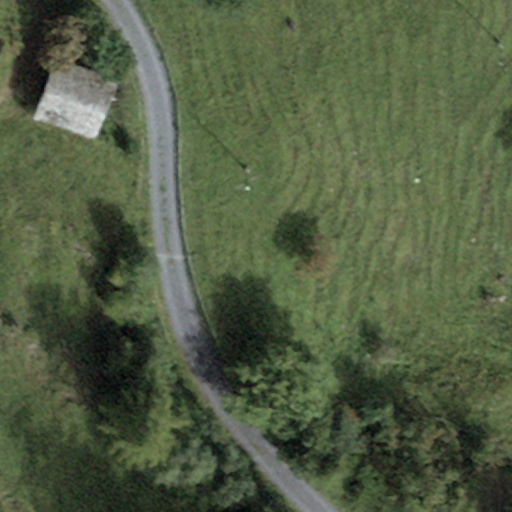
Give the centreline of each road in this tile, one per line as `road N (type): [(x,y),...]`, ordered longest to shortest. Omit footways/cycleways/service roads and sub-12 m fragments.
road 1 (track): [(119,0),(155,72),(165,118),(170,261),(200,353),(234,419),(334,511)]
road 2 (track): [(0,125),(59,0)]
